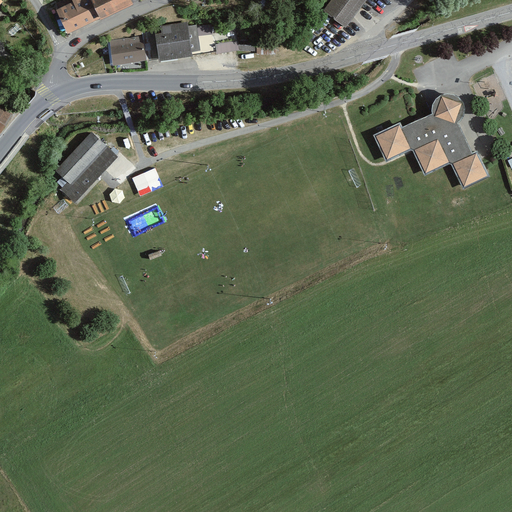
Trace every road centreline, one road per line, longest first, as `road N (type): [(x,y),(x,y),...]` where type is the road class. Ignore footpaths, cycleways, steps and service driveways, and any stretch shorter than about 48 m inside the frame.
road 1 (tertiary): [(60,93),(95,83),(270,77),(371,51)]
road 2 (tertiary): [(371,51),(511,12)]
